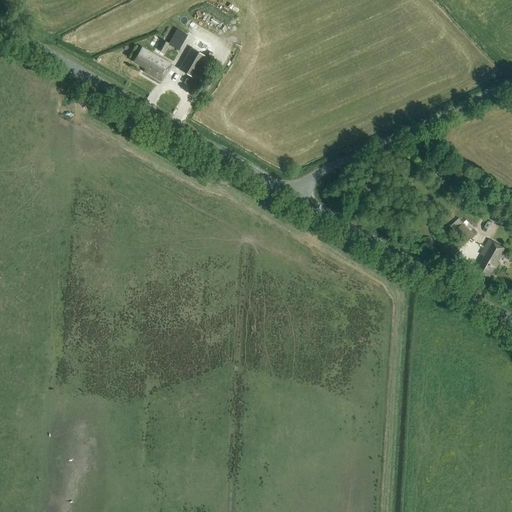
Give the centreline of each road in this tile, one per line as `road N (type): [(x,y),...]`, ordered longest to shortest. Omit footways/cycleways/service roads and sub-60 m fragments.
road 1 (track): [(386,511),(394,290),(79,116),(78,70)]
road 2 (tertiary): [(285,190),(0,25)]
road 3 (tertiary): [(511,321),(285,190)]
road 4 (unclassified): [(285,190),(511,83)]
